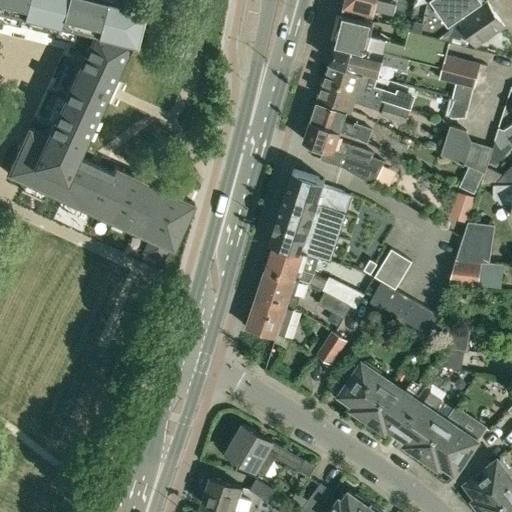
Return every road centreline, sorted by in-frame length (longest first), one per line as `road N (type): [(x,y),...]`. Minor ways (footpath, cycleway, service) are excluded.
road 1 (residential): [(441,511),(406,481),(231,379),(189,367)]
road 2 (secondary): [(189,367),(257,121)]
road 3 (secondary): [(139,511),(189,367)]
road 4 (secondary): [(257,121),(298,0)]
road 5 (secondary): [(270,0),(258,55),(257,121)]
